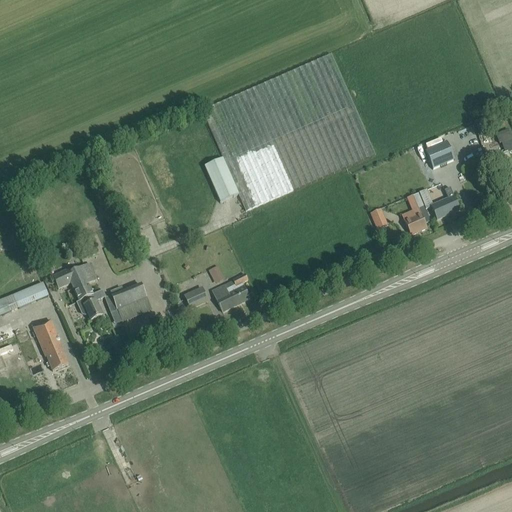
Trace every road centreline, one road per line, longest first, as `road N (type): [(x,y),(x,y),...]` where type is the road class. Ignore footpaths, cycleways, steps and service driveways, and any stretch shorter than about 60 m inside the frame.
road 1 (unclassified): [(0,431),(511,211)]
road 2 (secondary): [(96,413),(344,307)]
road 3 (secondary): [(511,229),(344,307)]
road 4 (secondary): [(344,307),(511,240)]
